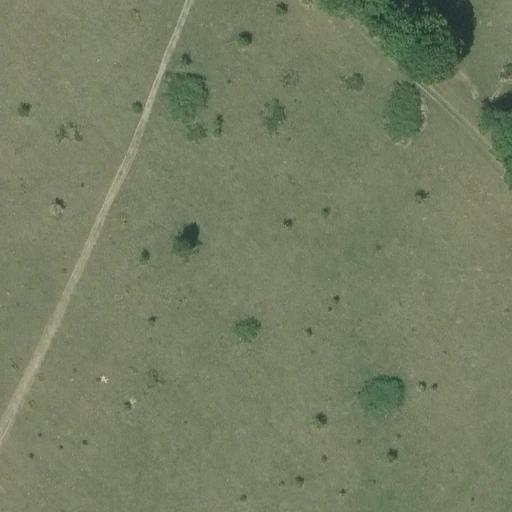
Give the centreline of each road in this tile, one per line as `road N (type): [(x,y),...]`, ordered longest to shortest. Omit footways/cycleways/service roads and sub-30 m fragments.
road 1 (track): [(0,430),(123,167),(188,0)]
road 2 (track): [(511,174),(329,0)]
